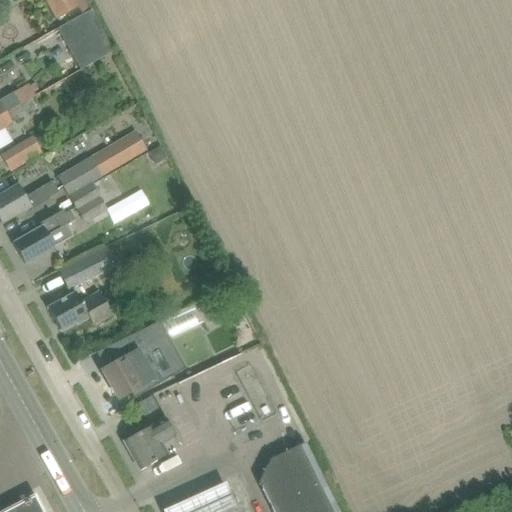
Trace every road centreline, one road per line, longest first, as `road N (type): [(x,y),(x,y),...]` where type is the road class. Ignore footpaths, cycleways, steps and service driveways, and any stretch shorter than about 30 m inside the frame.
road 1 (residential): [(92,445),(0,288)]
road 2 (secondary): [(0,361),(82,511)]
